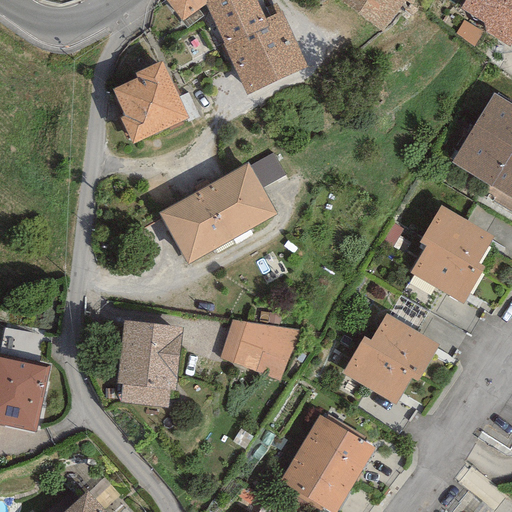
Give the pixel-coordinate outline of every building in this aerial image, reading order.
[(221,24),(260,109),(315,85),(290,32),(282,35),(266,0),(199,0),(182,15),(198,34),(221,24)] [(357,0),(343,21),(389,51),(421,0),(357,0)] [(475,39),(503,54),(511,36),(511,0),(467,0),(460,15),(482,26),(475,39)] [(126,106),(112,114),(132,151),(192,118),(161,61),(115,86),(126,106)] [(489,188),(481,203),(511,218),(511,106),(494,98),(457,173),(489,188)] [(250,166),(161,214),(186,259),(274,211),(250,166)] [(435,243),(413,278),(456,305),(479,263),(469,258),(484,229),(441,208),(426,238),(435,243)] [(237,318),(223,361),(285,382),(300,338),(237,318)] [(363,336),(343,383),(396,406),(409,376),(424,382),(440,344),(385,320),(375,342),(363,336)] [(127,322),(116,401),(170,408),(180,329),(127,322)] [(0,356),(0,426),(35,435),(51,369),(0,356)] [(322,420),(285,485),(332,511),(336,511),(373,449),(322,420)] [(101,511),(88,498),(73,511),(101,511)]
